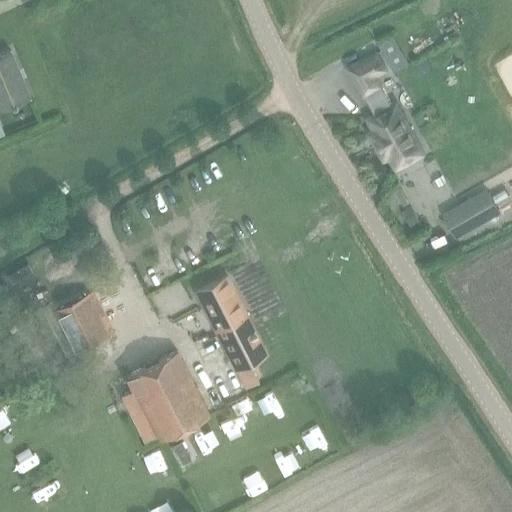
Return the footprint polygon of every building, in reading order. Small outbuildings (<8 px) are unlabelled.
[(393,35),(379,43),(395,71),(409,63),(393,35)] [(11,50),(0,54),(0,110),(30,97),(11,50)] [(377,52),(349,68),(375,114),(392,105),(376,75),(386,69),(377,52)] [(390,156),(396,168),(424,153),(396,102),(392,105),(375,114),(368,118),(375,130),(370,133),(385,159),(390,156)] [(500,212),(489,192),(446,217),(457,236),(500,212)] [(412,206),(403,212),(410,226),(420,220),(412,206)] [(258,380),(249,361),(266,352),(228,276),(197,292),(216,329),(245,387),(258,380)] [(86,292),(59,305),(81,348),(108,335),(86,292)] [(126,376),(159,440),(209,415),(177,350),(126,376)] [(220,388),(230,408),(239,403),(229,383),(220,388)] [(181,439),(172,444),(182,463),(191,458),(181,439)]
